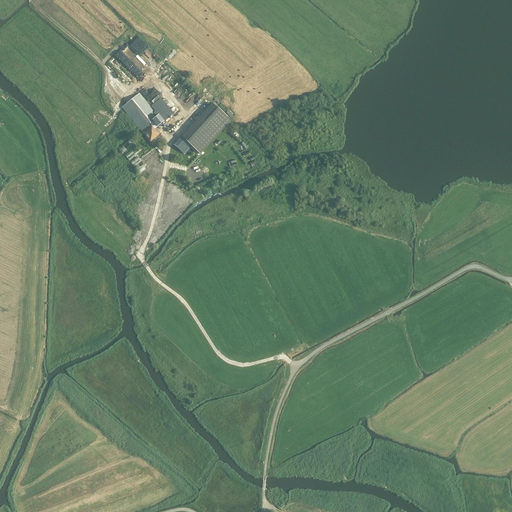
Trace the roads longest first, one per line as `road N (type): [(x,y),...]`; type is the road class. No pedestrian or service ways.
road 1 (unclassified): [(264,511),(275,415),(295,365),(469,267),(511,280)]
road 2 (track): [(154,79),(130,93),(38,9),(39,0)]
